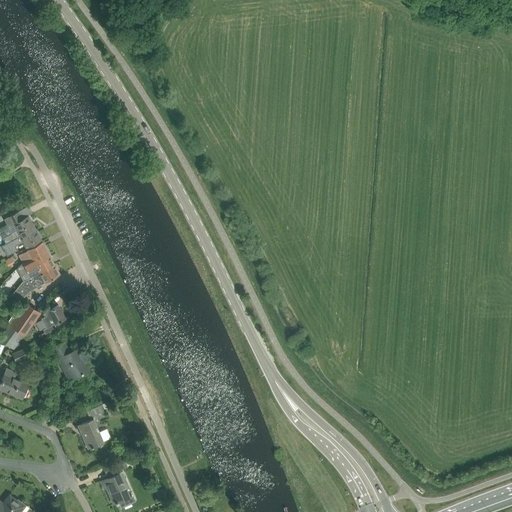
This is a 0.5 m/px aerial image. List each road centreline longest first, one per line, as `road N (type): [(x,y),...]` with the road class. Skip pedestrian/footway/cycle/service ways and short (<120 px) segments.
road 1 (tertiary): [(57,0),(162,163),(283,391)]
road 2 (unclassified): [(197,511),(32,145)]
road 3 (tertiary): [(388,511),(363,464),(283,391)]
road 4 (tertiary): [(283,391),(298,422),(348,470),(370,511)]
